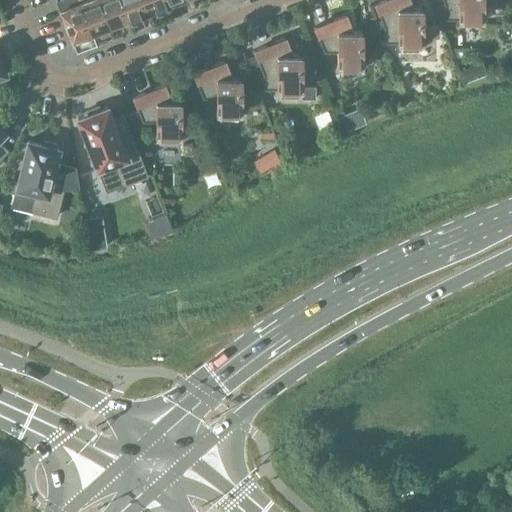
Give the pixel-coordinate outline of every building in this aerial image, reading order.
[(77,0),(78,4),(90,34),(110,27),(99,0),(77,0)] [(99,0),(110,27),(129,20),(129,21),(130,20),(122,0),(99,0)] [(143,0),(122,0),(130,20),(149,13),(143,0)] [(143,0),(149,13),(167,6),(164,0),(143,0)] [(384,28),(384,43),(400,43),(400,51),(419,51),(419,43),(422,43),(422,10),(413,10),(409,0),(386,0),(375,5),(384,28)] [(442,0),(445,6),(445,19),(483,20),(482,0),(442,0)] [(90,34),(78,4),(59,11),(71,42),(90,34)] [(324,52),(337,52),(337,66),(361,66),(361,33),(353,33),(346,16),(314,28),(324,52)] [(263,75),(263,89),(279,89),(279,98),(298,98),(298,89),(301,89),(301,56),(292,56),(286,39),(254,51),(263,75)] [(216,98),(216,113),(240,113),(240,79),(232,79),(225,62),(193,74),(203,99),(216,98)] [(483,65),(460,73),(464,84),(487,75),(483,65)] [(142,122),(156,122),(156,136),(159,136),(159,145),(177,145),(177,136),(180,136),(180,103),(171,103),(165,85),(133,98),(142,122)] [(85,116),(78,119),(106,192),(123,186),(147,176),(130,134),(119,138),(112,119),(108,108),(100,111),(99,107),(84,112),(85,116)] [(28,142),(12,207),(31,212),(56,218),(62,192),(49,189),(54,168),(59,149),(55,148),(56,145),(43,141),(42,145),(28,142)] [(273,149),(263,155),(270,167),(280,161),(273,149)] [(102,216),(85,219),(90,248),(106,246),(102,216)] [(164,216),(144,224),(150,239),(170,231),(164,216)]
